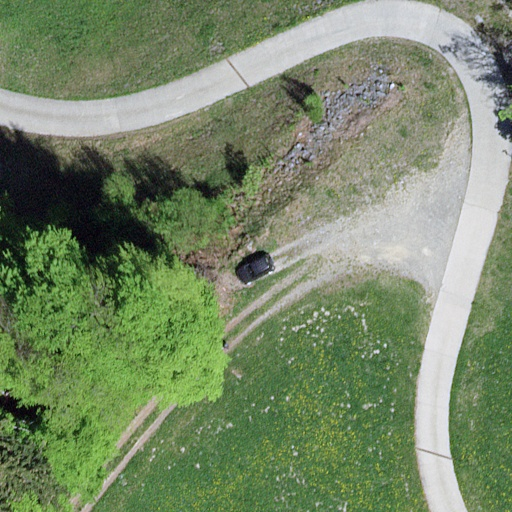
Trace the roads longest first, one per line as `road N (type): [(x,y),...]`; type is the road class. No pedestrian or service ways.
road 1 (track): [(470,254),(492,130),(486,83),(466,51),(427,23),(387,15),(337,25),(181,99),(106,119),(52,119),(0,107)]
road 2 (track): [(470,254),(390,249),(306,280),(201,360),(74,511)]
road 3 (track): [(449,511),(434,442),(437,368),(470,254)]
